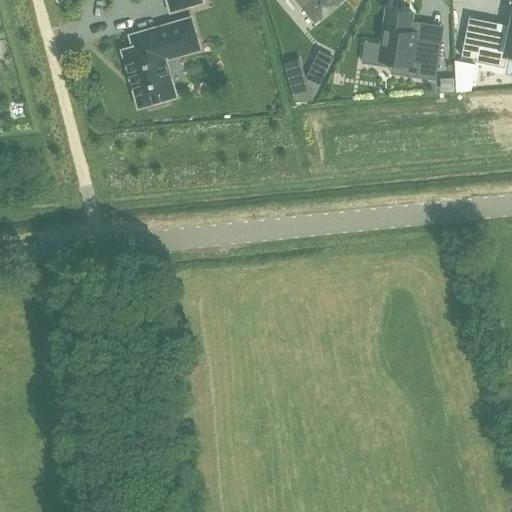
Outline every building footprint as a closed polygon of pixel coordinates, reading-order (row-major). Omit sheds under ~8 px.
[(203,2),(202,0),(168,0),(171,11),(203,2)] [(300,0),(317,20),(341,0),(300,0)] [(382,43),(380,59),(418,64),(416,75),(434,78),(434,79),(436,79),(437,77),(434,77),(436,68),(438,68),(442,42),(417,38),(418,32),(410,31),(412,20),(413,12),(388,8),(382,43)] [(157,28),(132,35),(135,47),(124,50),(140,106),(150,103),(151,107),(168,102),(166,98),(176,96),(166,58),(200,48),(191,18),(175,23),(157,29),(157,28)] [(468,25),(462,55),(477,58),(478,59),(480,47),(508,53),(511,53),(511,27),(500,25),(498,31),(495,30),(468,25)] [(306,79),(306,80),(311,100),(314,99),(335,58),(320,51),(306,79)] [(456,60),(458,91),(472,89),(477,64),(456,60)] [(454,78),(442,78),(443,90),(455,90),(454,78)]
